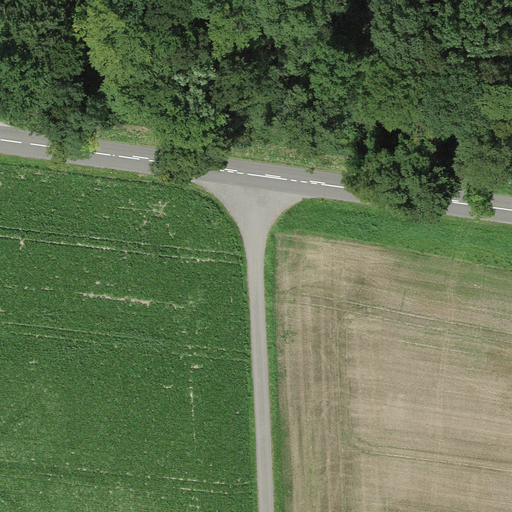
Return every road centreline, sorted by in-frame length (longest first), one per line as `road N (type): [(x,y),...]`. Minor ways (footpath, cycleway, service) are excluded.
road 1 (unclassified): [(258,175),(267,511)]
road 2 (tertiary): [(258,175),(0,139)]
road 3 (tertiary): [(511,210),(258,175)]
